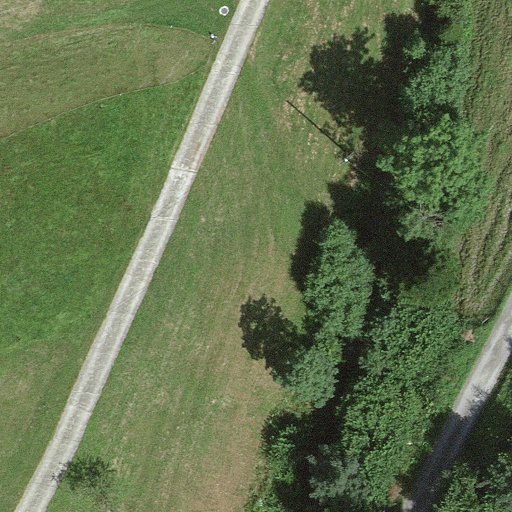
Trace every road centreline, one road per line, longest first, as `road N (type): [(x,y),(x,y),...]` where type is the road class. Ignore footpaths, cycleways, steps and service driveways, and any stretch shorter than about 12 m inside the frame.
road 1 (track): [(256,0),(28,511)]
road 2 (track): [(414,511),(511,328)]
